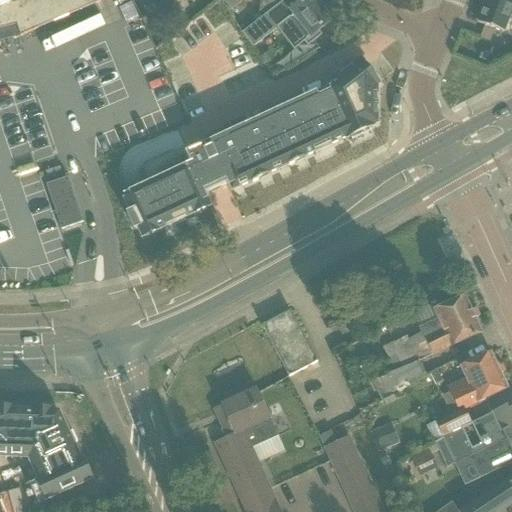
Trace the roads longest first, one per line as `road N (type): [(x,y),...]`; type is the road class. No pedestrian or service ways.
road 1 (tertiary): [(438,144),(288,235),(153,301),(107,313)]
road 2 (tertiary): [(122,346),(450,168)]
road 3 (tertiary): [(177,511),(122,346)]
road 4 (tertiary): [(86,354),(154,511)]
road 5 (residential): [(511,304),(450,168)]
